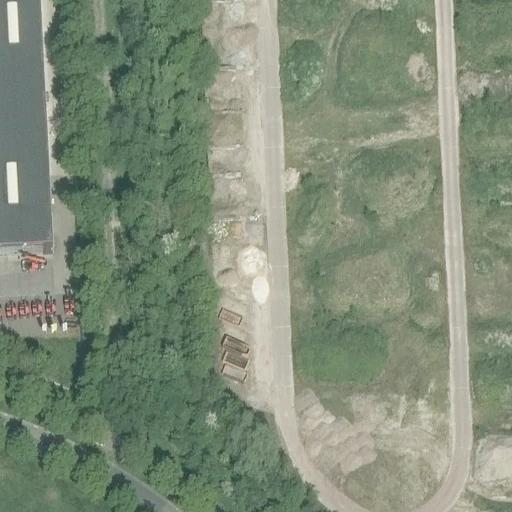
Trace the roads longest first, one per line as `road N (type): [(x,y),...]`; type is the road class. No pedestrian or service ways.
road 1 (unknown): [(0,284),(55,271),(67,241),(60,0)]
road 2 (tertiary): [(152,511),(100,471),(0,424)]
